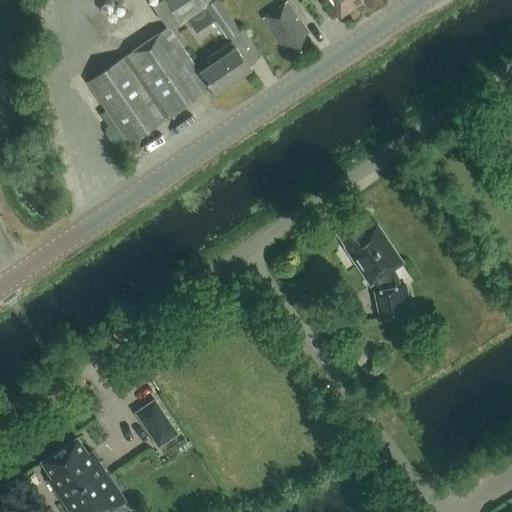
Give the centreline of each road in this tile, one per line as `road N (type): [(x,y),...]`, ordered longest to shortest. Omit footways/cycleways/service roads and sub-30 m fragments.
road 1 (secondary): [(6,283),(414,0)]
road 2 (unclassified): [(454,511),(423,494),(241,253)]
road 3 (unclassified): [(241,253),(511,69)]
road 4 (unclassified): [(0,420),(241,253)]
